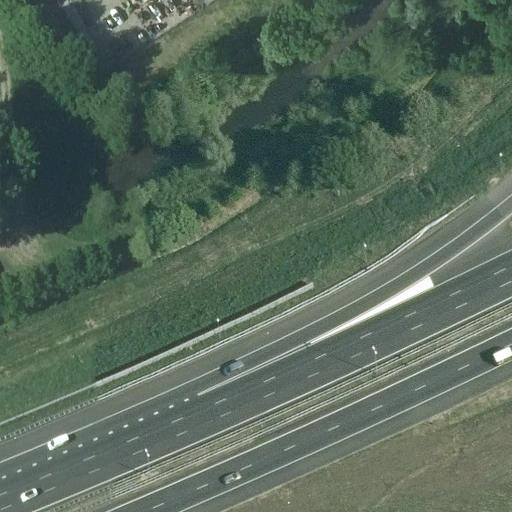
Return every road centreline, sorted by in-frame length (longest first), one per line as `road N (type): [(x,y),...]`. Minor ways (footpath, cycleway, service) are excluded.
road 1 (motorway): [(143,511),(511,343)]
road 2 (motorway): [(511,203),(210,413)]
road 3 (motorway): [(511,273),(210,413)]
road 4 (motorway): [(210,413),(0,501)]
